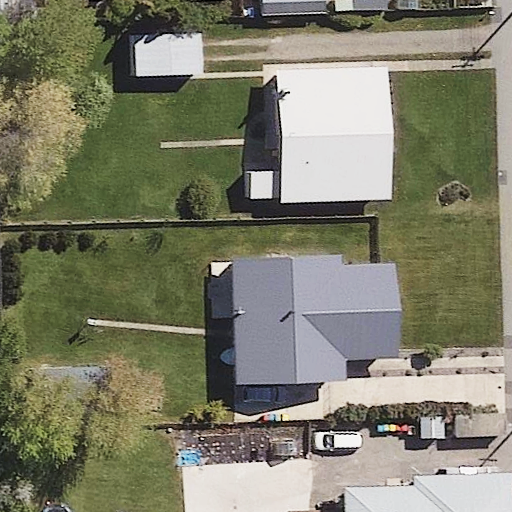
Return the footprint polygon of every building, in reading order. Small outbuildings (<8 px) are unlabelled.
[(195,30),(127,32),(128,77),(196,75),(195,30)] [(241,173),(242,195),(274,194),(274,202),(385,199),(382,66),(270,69),(272,172),(241,173)] [(311,258),(203,261),(204,319),(231,319),(233,382),(339,379),(338,358),(389,357),(387,261),(311,263),(311,258)] [(499,412),(451,413),(452,434),(499,433),(499,412)] [(508,511),(507,473),(410,476),(410,487),(345,488),(345,511),(508,511)]
